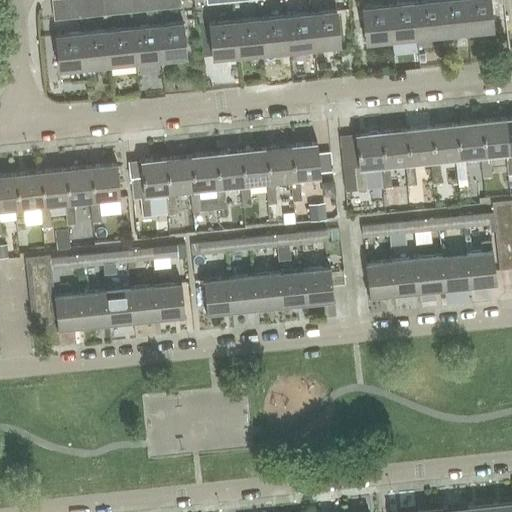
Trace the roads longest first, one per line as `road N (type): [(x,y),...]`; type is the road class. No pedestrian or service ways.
road 1 (residential): [(511,321),(0,372)]
road 2 (residential): [(18,126),(511,74)]
road 3 (residential): [(63,511),(511,464)]
road 4 (residential): [(18,126),(8,0)]
